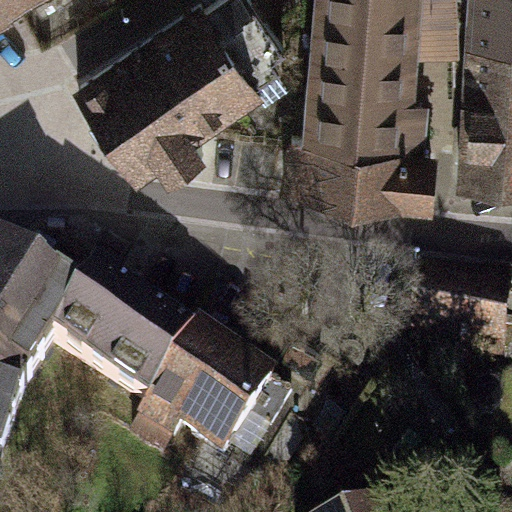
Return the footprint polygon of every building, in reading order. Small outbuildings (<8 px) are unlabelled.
[(0,0),(0,15),(25,0),(0,0)] [(151,38),(210,122),(262,87),(258,81),(282,65),(276,56),(288,48),(255,0),(219,0),(208,7),(205,2),(151,38)] [(326,0),(322,48),(405,55),(406,37),(458,38),(456,0),(326,0)] [(511,0),(486,0),(474,178),(511,180),(511,0)] [(210,122),(151,38),(80,83),(139,170),(163,154),(173,170),(206,148),(195,132),(210,122)] [(322,48),(314,137),(423,151),(427,104),(411,103),(417,56),(405,55),(322,48)] [(314,137),(297,134),(288,185),(431,204),(435,153),(423,151),(314,137)] [(0,380),(29,389),(58,342),(55,340),(84,296),(0,241),(0,380)] [(511,277),(425,268),(415,334),(505,345),(511,277)] [(55,340),(58,342),(154,403),(198,332),(101,269),(84,296),(55,340)] [(294,393),(198,332),(154,403),(146,416),(177,439),(186,426),(207,441),(229,453),(254,414),(273,428),(294,393)] [(0,478),(29,389),(0,380),(0,478)] [(394,511),(389,499),(355,511),(394,511)]
